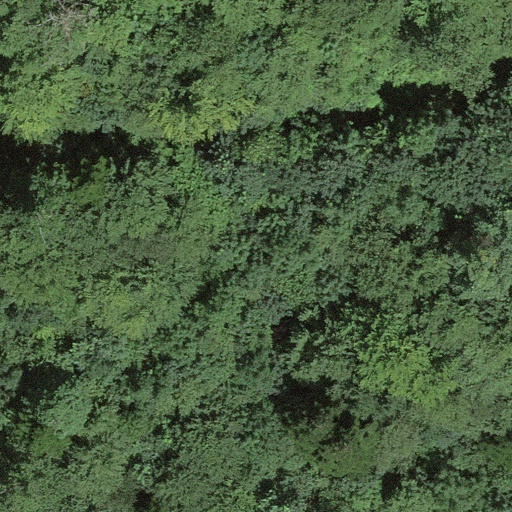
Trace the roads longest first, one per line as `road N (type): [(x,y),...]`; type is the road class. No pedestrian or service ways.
road 1 (track): [(511,66),(165,114),(0,119)]
road 2 (track): [(479,511),(282,478)]
